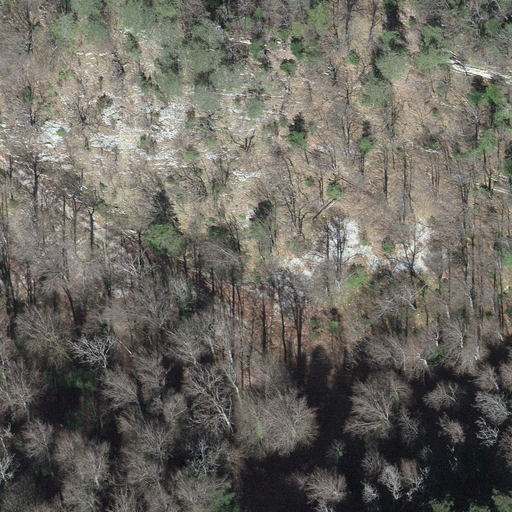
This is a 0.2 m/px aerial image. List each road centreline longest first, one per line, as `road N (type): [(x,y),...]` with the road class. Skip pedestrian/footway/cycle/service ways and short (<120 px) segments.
road 1 (track): [(264,511),(341,427),(340,389),(322,369),(192,289)]
road 2 (track): [(0,159),(192,289)]
